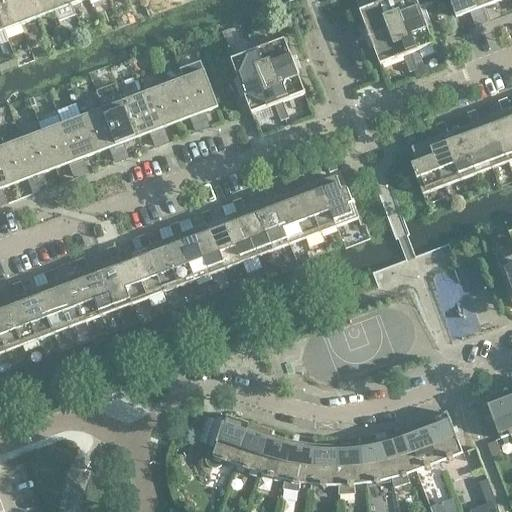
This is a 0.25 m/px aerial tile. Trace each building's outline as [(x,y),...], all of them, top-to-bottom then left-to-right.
[(22,26),(12,0),(0,0),(0,18),(5,32),(22,26)] [(39,19),(31,0),(12,0),(22,26),(39,19)] [(56,13),(50,0),(31,0),(39,19),(56,13)] [(73,7),(70,0),(50,0),(56,13),(73,7)] [(425,19),(421,9),(417,0),(394,0),(392,1),(388,3),(398,30),(425,19)] [(478,10),(474,0),(449,0),(457,18),(474,12),(478,10)] [(498,3),(497,0),(474,0),(478,10),(482,9),(498,3)] [(388,3),(384,4),(361,13),(371,40),(398,30),(388,3)] [(485,17),(482,9),(478,10),(474,12),(477,19),(485,17)] [(487,24),(485,17),(477,19),(480,27),(487,24)] [(435,46),(425,19),(398,30),(408,57),(412,55),(435,46)] [(408,57),(398,30),(371,40),(381,67),(404,58),(408,57)] [(260,42),(257,34),(249,37),(252,45),(260,42)] [(286,41),(263,50),(259,51),(269,78),(296,68),(286,41)] [(263,50),(260,42),(252,45),(255,53),(259,51),(263,50)] [(259,51),(255,53),(232,61),(242,88),(269,78),(259,51)] [(415,63),(412,55),(408,57),(404,58),(407,66),(415,63)] [(418,71),(415,63),(407,66),(410,74),(418,71)] [(306,95),(296,68),(269,78),(279,105),(284,104),(306,95)] [(219,108),(205,72),(184,80),(198,116),(202,115),(219,108)] [(279,105),(269,78),(242,88),(253,115),(276,107),(279,105)] [(198,116),(184,80),(164,87),(178,124),(194,118),(198,116)] [(178,124),(164,87),(144,95),(158,132),(161,130),(178,124)] [(158,132),(144,95),(123,102),(137,139),(154,133),(158,132)] [(509,106),(507,100),(499,103),(501,109),(509,106)] [(137,139),(123,102),(103,110),(117,147),(121,145),(137,139)] [(287,111),(284,104),(279,105),(276,107),(279,115),(287,111)] [(511,112),(509,106),(501,109),(504,115),(508,113),(511,112)] [(117,147),(103,110),(83,118),(97,154),(113,148),(117,147)] [(290,119),(287,111),(279,115),(282,122),(290,119)] [(478,118),(476,112),(468,115),(470,121),(478,118)] [(511,124),(508,113),(504,115),(492,119),(509,164),(511,162),(511,124)] [(205,122),(202,115),(198,116),(194,118),(197,125),(205,122)] [(97,154),(83,118),(63,125),(77,162),(81,161),(97,154)] [(480,124),(478,118),(470,121),(472,127),(476,125),(480,124)] [(492,119),(480,124),(476,125),(493,170),(509,164),(492,119)] [(207,130),(205,122),(197,125),(200,133),(207,130)] [(446,130),(444,124),(436,126),(439,132),(446,130)] [(77,162),(63,125),(43,133),(56,170),(73,164),(77,162)] [(476,125),(472,127),(461,131),(477,176),(493,170),(476,125)] [(164,138),(161,130),(158,132),(154,133),(157,140),(164,138)] [(449,136),(446,130),(439,132),(441,139),(445,137),(449,136)] [(461,131),(449,136),(445,137),(462,181),(477,176),(461,131)] [(56,170),(43,133),(22,141),(36,178),(40,176),(56,170)] [(415,142),(413,135),(405,138),(407,145),(415,142)] [(445,137),(441,139),(429,143),(446,187),(462,181),(445,137)] [(167,145),(164,138),(157,140),(159,148),(167,145)] [(36,178),(22,141),(2,148),(16,185),(32,179),(36,178)] [(446,187),(429,143),(412,149),(418,164),(413,166),(424,196),(446,187)] [(124,153),(121,145),(117,147),(113,148),(116,156),(124,153)] [(0,191),(16,185),(2,148),(0,149),(0,191)] [(127,160),(124,153),(116,156),(119,163),(127,160)] [(83,168),(81,161),(77,162),(73,164),(76,171),(83,168)] [(338,171),(336,164),(328,167),(330,174),(338,171)] [(86,176),(83,168),(76,171),(78,178),(86,176)] [(42,184),(40,176),(36,178),(32,179),(35,186),(42,184)] [(307,182),(304,176),(296,179),(299,185),(307,182)] [(360,220),(349,190),(343,192),(338,178),(321,184),(338,228),(360,220)] [(309,188),(307,182),(299,185),(301,191),(305,190),(309,188)] [(45,191),(42,184),(35,186),(38,194),(45,191)] [(321,184),(309,188),(305,190),(322,234),(338,228),(321,184)] [(275,194),(273,188),(265,191),(267,197),(275,194)] [(305,190),(301,191),(289,196),(306,240),(322,234),(305,190)] [(278,200),(275,194),(267,197),(270,203),(274,202),(278,200)] [(289,196),(278,200),(274,202),(290,246),(306,240),(289,196)] [(244,206),(242,200),(234,203),(236,209),(244,206)] [(274,202),(270,203),(258,208),(275,252),(290,246),(274,202)] [(246,212),(244,206),(236,209),(238,215),(242,214),(246,212)] [(258,208),(246,212),(242,214),(259,258),(275,252),(258,208)] [(212,218),(210,212),(202,215),(204,221),(212,218)] [(242,214),(238,215),(226,219),(243,264),(259,258),(242,214)] [(215,224),(212,218),(204,221),(207,227),(211,225),(215,224)] [(226,219),(215,224),(211,225),(228,270),(243,264),(226,219)] [(181,230),(179,224),(171,227),(173,233),(181,230)] [(211,225),(207,227),(195,231),(212,276),(228,270),(211,225)] [(183,236),(181,230),(173,233),(175,239),(179,237),(183,236)] [(195,231),(183,236),(179,237),(196,282),(212,276),(195,231)] [(150,242),(147,235),(139,238),(142,245),(150,242)] [(179,237),(175,239),(164,243),(180,288),(196,282),(179,237)] [(152,248),(150,242),(142,245),(144,251),(148,249),(152,248)] [(164,243),(152,248),(148,249),(165,294),(180,288),(164,243)] [(118,253),(116,247),(108,250),(110,256),(118,253)] [(148,249),(144,251),(132,255),(149,300),(165,294),(148,249)] [(121,259),(118,253),(110,256),(112,263),(116,261),(121,259)] [(132,255),(121,259),(116,261),(133,306),(149,300),(132,255)] [(87,265),(84,259),(76,262),(79,268),(87,265)] [(511,259),(498,265),(511,300),(511,259)] [(116,261),(112,263),(101,267),(118,311),(133,306),(116,261)] [(89,271),(87,265),(79,268),(81,274),(85,273),(89,271)] [(101,267),(89,271),(85,273),(102,317),(118,311),(101,267)] [(55,277),(53,271),(45,274),(47,280),(55,277)] [(85,273),(81,274),(69,279),(86,323),(102,317),(85,273)] [(58,283),(55,277),(47,280),(50,286),(54,285),(58,283)] [(69,279),(58,283),(54,285),(70,329),(86,323),(69,279)] [(24,289),(22,283),(14,286),(16,292),(24,289)] [(54,285),(50,286),(38,291),(55,335),(70,329),(54,285)] [(26,295),(24,289),(16,292),(18,298),(22,297),(26,295)] [(38,291),(26,295),(22,297),(39,341),(55,335),(38,291)] [(22,297),(18,298),(6,303),(23,347),(39,341),(22,297)] [(6,303),(0,305),(0,333),(8,353),(23,347),(6,303)] [(511,395),(510,391),(486,400),(501,440),(511,436),(511,438),(511,395)] [(464,454),(448,414),(435,419),(435,417),(425,421),(426,423),(425,423),(440,463),(449,460),(450,462),(454,460),(454,458),(464,454)] [(237,466),(251,425),(250,425),(251,423),(241,420),(241,421),(228,417),(215,452),(214,452),(213,452),(211,453),(209,454),(208,455),(207,457),(206,459),(206,461),(206,462),(206,463),(207,464),(207,465),(208,467),(212,469),(217,470),(221,467),(224,463),(227,464),(228,463),(237,466)] [(440,463),(425,423),(424,423),(423,422),(414,425),(415,427),(402,432),(403,436),(417,472),(427,468),(427,470),(432,468),(431,467),(440,463)] [(260,474),(273,437),(275,433),(262,429),(262,427),(253,424),(252,425),(251,425),(237,466),(246,469),(246,471),(250,472),(251,470),(260,474)] [(417,472),(403,436),(383,442),(392,480),(394,489),(410,484),(407,475),(417,472)] [(285,481),(294,443),(273,437),(260,474),(270,477),(270,479),(274,480),(275,478),(285,481)] [(392,480),(383,442),(361,446),(366,485),(377,483),(377,485),(382,484),(381,482),(392,480)] [(312,485),(316,447),(294,443),(285,481),(283,490),(300,493),(301,484),(312,485)] [(366,485),(361,446),(338,448),(339,486),(339,496),(356,495),(355,486),(366,485)] [(339,486),(338,448),(316,447),(312,485),(323,486),(323,488),(328,489),(328,487),(339,486)]
